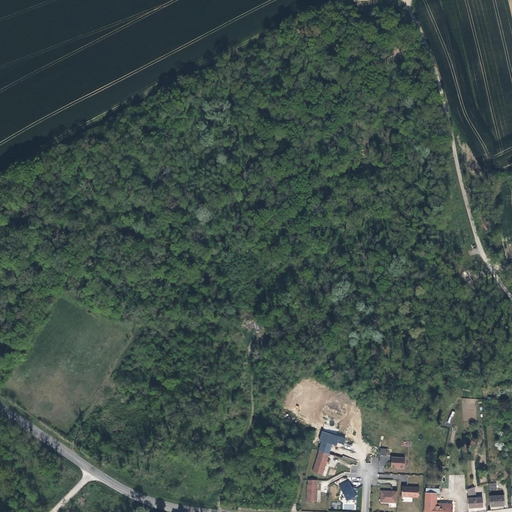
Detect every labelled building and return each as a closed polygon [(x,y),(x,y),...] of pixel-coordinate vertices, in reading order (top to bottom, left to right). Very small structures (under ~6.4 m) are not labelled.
[(319,451),(328,454),(331,445),(331,444),(336,445),(337,442),(343,444),(345,438),(329,433),(328,437),(321,435),(319,440),(322,441),(319,451)] [(327,458),(328,454),(319,451),(313,472),(322,475),(327,458)] [(405,457),(392,456),(391,466),(399,467),(401,468),(404,468),(405,467),(405,457)] [(317,480),(309,480),(309,484),(308,484),(307,502),(317,502),(318,484),(317,484),(317,480)] [(352,489),(348,481),(339,486),(347,500),(349,500),(356,500),(356,489),(352,489)] [(419,486),(402,486),(402,496),(419,496),(419,486)] [(397,502),(397,491),(381,490),(380,502),(397,502)] [(436,503),(436,492),(425,492),(424,511),(451,511),(452,503),(436,503)] [(502,506),(502,495),(489,495),(489,506),(502,506)] [(482,506),(482,497),(468,497),(468,507),(482,506)]
